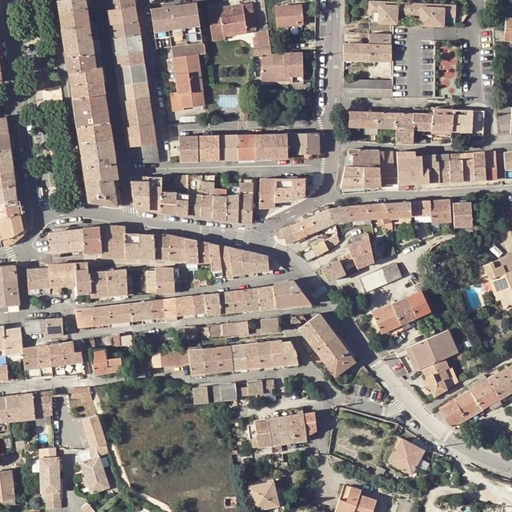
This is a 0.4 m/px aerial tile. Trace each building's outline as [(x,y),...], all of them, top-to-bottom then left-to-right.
[(90,0),(57,0),(59,6),(60,13),(87,9),(92,8),(90,0)] [(133,0),(105,0),(108,10),(135,6),(133,0)] [(393,3),(365,1),(364,9),(368,9),(368,12),(374,12),(374,22),(391,23),(392,13),(393,3)] [(167,7),(151,9),(156,48),(202,42),(197,3),(180,5),(181,11),(182,11),(182,14),(167,16),(167,13),(168,13),(167,7)] [(247,28),(247,30),(256,28),(252,3),(208,9),(213,40),(225,39),(225,36),(223,36),(223,31),(247,28)] [(405,4),(393,3),(392,13),(404,14),(405,4)] [(417,4),(405,4),(404,14),(416,15),(417,4)] [(439,6),(417,4),(416,15),(415,25),(438,26),(439,16),(439,6)] [(181,11),(180,5),(167,7),(168,13),(167,13),(167,16),(182,14),(182,11),(181,11)] [(276,7),(277,26),(303,23),(301,5),(276,7)] [(135,6),(108,10),(110,24),(137,20),(135,6)] [(451,7),(439,6),(439,16),(451,17),(451,7)] [(90,24),(87,9),(60,13),(61,20),(62,28),(90,24)] [(112,39),(140,34),(137,20),(110,24),(112,39)] [(97,39),(94,24),(90,24),(62,28),(64,39),(77,37),(78,42),(92,40),(97,39)] [(225,36),(247,33),(247,30),(247,28),(223,31),(223,36),(225,36)] [(258,45),(270,45),(268,31),(256,32),(257,36),(258,45)] [(369,33),(369,44),(369,60),(392,61),(391,34),(369,33)] [(142,50),(140,34),(112,39),(115,55),(142,50)] [(99,53),(97,39),(92,40),(78,42),(77,37),(64,39),(67,57),(94,54),(99,53)] [(344,60),(369,60),(369,44),(344,43),(344,60)] [(258,45),(258,47),(255,47),(254,47),(253,55),(261,55),(262,77),(284,76),(292,76),(293,84),(303,84),(303,76),(303,52),(284,53),(284,54),(284,57),(281,57),(281,54),(271,54),(271,45),(270,45),(258,45)] [(445,46),(446,59),(441,60),(444,78),(458,76),(455,45),(445,46)] [(144,62),(142,50),(115,55),(116,66),(144,62)] [(99,53),(94,54),(67,57),(68,65),(69,72),(96,67),(101,67),(102,67),(100,53),(99,53)] [(195,93),(203,92),(198,54),(173,57),(178,92),(171,93),(173,111),(184,110),(183,108),(196,106),(195,93)] [(116,66),(119,85),(147,81),(144,62),(116,66)] [(101,67),(96,67),(69,72),(70,79),(71,86),(103,82),(101,67)] [(364,97),(370,97),(370,80),(344,79),(344,93),(350,96),(364,97)] [(392,97),(392,80),(370,80),(370,97),(380,97),(392,97)] [(153,124),(147,81),(119,85),(125,127),(140,125),(153,124)] [(105,93),(103,82),(71,86),(72,92),(73,99),(105,94),(105,93)] [(195,93),(196,106),(205,105),(203,92),(195,93)] [(108,111),(107,104),(105,94),(73,99),(75,114),(77,127),(110,123),(108,111)] [(501,132),(511,133),(511,107),(499,106),(501,132)] [(431,137),(445,138),(452,138),(452,130),(453,125),(454,117),(453,109),(446,109),(446,115),(433,114),(432,129),(432,136),(431,137)] [(452,130),(472,131),(473,110),(453,109),(454,117),(453,125),(452,130)] [(349,117),(349,126),(363,127),(363,111),(350,111),(349,117)] [(363,127),(366,127),(378,127),(379,112),(363,111),(363,127)] [(378,127),(396,128),(396,113),(379,112),(378,127)] [(413,113),(396,113),(396,128),(396,141),(414,142),(414,136),(414,129),(413,113)] [(413,113),(414,129),(414,136),(422,137),(422,135),(432,136),(432,129),(433,114),(413,113)] [(79,142),(112,138),(110,123),(77,127),(78,135),(79,142)] [(125,127),(128,147),(155,143),(153,124),(140,125),(125,127)] [(0,149),(10,148),(8,132),(0,133),(0,149)] [(304,157),(311,157),(311,156),(316,156),(317,156),(318,155),(319,154),(320,153),(320,132),(295,133),(295,146),(296,154),(296,156),(304,156),(304,157)] [(239,159),(255,159),(254,134),(237,135),(239,159)] [(255,159),(288,158),(287,134),(254,134),(255,159)] [(219,135),(198,136),(198,160),(220,159),(220,154),(219,135)] [(227,154),(227,159),(239,159),(237,135),(219,135),(220,154),(227,154)] [(198,136),(179,136),(180,147),(180,160),(198,160),(198,136)] [(82,156),(114,151),(112,138),(79,142),(81,150),(82,156)] [(158,163),(155,143),(128,147),(131,163),(158,163)] [(10,148),(0,149),(0,162),(12,160),(10,148)] [(345,166),(363,167),(380,168),(380,167),(379,150),(348,149),(345,166)] [(379,150),(380,167),(394,167),(393,151),(379,150)] [(83,168),(116,163),(116,162),(114,151),(82,156),(83,168)] [(398,167),(414,167),(414,156),(414,152),(397,151),(398,167)] [(485,151),(473,152),(475,180),(486,179),(485,151)] [(498,179),(496,151),(485,151),(486,179),(498,179)] [(473,152),(462,153),(463,159),(464,181),(475,180),(473,152)] [(454,160),(454,154),(449,155),(450,181),(464,181),(463,159),(454,160)] [(424,183),(439,182),(438,155),(422,156),(423,168),(424,183)] [(449,155),(438,155),(439,182),(450,181),(449,155)] [(414,156),(414,167),(414,183),(424,183),(423,168),(415,168),(415,156),(414,156)] [(0,173),(13,171),(12,160),(0,162),(0,173)] [(86,182),(118,179),(116,163),(83,168),(85,176),(86,182)] [(364,186),(363,167),(345,166),(341,187),(364,186)] [(364,186),(381,185),(381,184),(380,168),(363,167),(364,186)] [(399,184),(398,167),(394,167),(380,167),(380,168),(381,184),(399,184)] [(414,167),(398,167),(399,184),(414,183),(414,167)] [(60,185),(58,168),(40,170),(42,187),(60,185)] [(0,188),(15,185),(13,171),(0,173),(0,188)] [(275,201),(276,201),(292,200),(301,197),(305,194),(305,184),(313,184),(313,173),(305,173),(305,178),(276,179),(275,201)] [(187,174),(176,175),(174,183),(175,183),(187,183),(187,174)] [(187,174),(187,183),(187,193),(188,216),(201,217),(201,194),(202,174),(187,174)] [(201,194),(201,217),(213,219),(214,195),(214,188),(215,175),(202,174),(201,194)] [(131,181),(134,208),(150,210),(149,181),(147,181),(147,177),(147,176),(143,176),(143,181),(131,181)] [(161,191),(162,192),(162,177),(147,177),(147,181),(149,181),(150,210),(161,212),(161,191)] [(89,202),(122,206),(120,189),(115,190),(114,186),(119,185),(118,179),(86,182),(87,194),(89,202)] [(253,193),(254,179),(240,179),(240,184),(239,195),(238,222),(252,224),(253,193)] [(260,207),(275,207),(276,201),(275,201),(276,179),(260,179),(260,207)] [(227,189),(226,196),(239,195),(240,184),(227,184),(227,189)] [(0,203),(17,200),(15,185),(0,188),(0,203)] [(226,220),(226,196),(227,189),(214,188),(214,195),(213,219),(226,220)] [(161,191),(161,212),(175,214),(175,193),(162,192),(161,191)] [(175,193),(175,214),(188,216),(187,193),(175,193)] [(239,195),(226,196),(226,220),(238,222),(239,195)] [(0,217),(20,214),(17,200),(0,203),(0,217)] [(431,201),(431,215),(432,221),(432,222),(451,221),(450,200),(431,201)] [(414,201),(411,202),(411,216),(415,215),(431,215),(431,201),(414,201)] [(389,217),(396,217),(411,216),(411,202),(384,203),(389,217)] [(471,202),(453,203),(454,226),(472,225),(471,202)] [(391,222),(389,217),(384,203),(367,204),(371,218),(377,218),(383,218),(385,224),(391,222)] [(367,204),(347,206),(353,220),(364,219),(364,224),(371,223),(371,218),(367,204)] [(346,220),(353,220),(347,206),(329,208),(335,222),(346,220)] [(318,230),(335,222),(329,208),(311,216),(318,230)] [(0,247),(1,247),(14,243),(24,234),(23,230),(22,228),(20,214),(0,217),(0,247)] [(305,235),(318,230),(311,216),(295,224),(305,235)] [(102,250),(101,251),(101,256),(126,258),(124,234),(125,233),(125,225),(113,224),(100,226),(102,250)] [(284,236),(285,239),(280,242),(284,244),(287,243),(305,235),(295,224),(281,230),(276,233),(279,239),(284,236)] [(102,250),(100,226),(83,227),(84,248),(84,251),(101,251),(102,250)] [(84,248),(83,227),(49,231),(52,251),(84,248)] [(140,234),(125,233),(124,234),(126,258),(140,258),(140,234)] [(140,234),(140,258),(156,259),(154,234),(140,234)] [(170,259),(168,234),(154,234),(156,259),(170,259)] [(168,234),(170,259),(186,260),(184,237),(168,234)] [(337,234),(324,241),(328,249),(334,246),(335,245),(340,240),(337,234)] [(199,261),(197,240),(184,237),(186,260),(187,262),(199,261)] [(350,251),(338,256),(340,259),(346,273),(358,268),(374,261),(369,238),(363,240),(356,242),(353,243),(348,245),(350,251)] [(211,261),(209,243),(197,240),(199,261),(211,261)] [(328,249),(324,241),(323,241),(313,247),(312,247),(317,256),(328,249)] [(212,277),(223,276),(222,272),(219,245),(209,243),(211,261),(212,277)] [(245,272),(241,250),(219,245),(222,272),(226,271),(227,278),(234,277),(233,274),(245,272)] [(275,258),(267,256),(241,250),(245,272),(269,269),(284,267),(275,258)] [(489,279),(493,278),(501,299),(504,308),(511,305),(511,255),(501,260),(503,265),(496,267),(494,262),(475,269),(479,279),(488,276),(489,279)] [(328,281),(346,273),(340,259),(322,267),(328,281)] [(50,286),(61,285),(77,284),(76,261),(48,263),(48,266),(27,267),(30,292),(50,291),(50,286)] [(76,261),(77,284),(78,293),(91,292),(92,292),(91,271),(90,271),(89,261),(76,261)] [(395,279),(402,276),(398,267),(397,263),(389,266),(395,279)] [(0,278),(18,277),(16,264),(0,265),(0,278)] [(388,283),(395,279),(389,266),(382,269),(388,283)] [(179,267),(174,267),(155,267),(155,270),(156,288),(156,291),(174,291),(175,291),(181,290),(179,267)] [(119,294),(116,269),(107,270),(109,295),(119,294)] [(119,294),(128,293),(128,286),(127,282),(127,275),(126,269),(116,269),(119,294)] [(147,288),(156,288),(155,270),(146,269),(147,288)] [(382,269),(375,272),(368,275),(361,278),(367,291),(374,288),(381,285),(388,283),(382,269)] [(91,295),(109,295),(107,270),(91,271),(92,292),(91,292),(91,295)] [(0,303),(16,302),(20,302),(19,290),(18,277),(0,278),(0,303)] [(489,279),(497,301),(501,299),(493,278),(489,279)] [(273,285),(274,294),(276,306),(312,303),(294,279),(273,282),(273,285)] [(274,294),(273,285),(258,287),(259,297),(274,294)] [(246,310),(260,308),(259,297),(258,287),(244,289),(246,310)] [(335,293),(344,304),(351,298),(342,287),(335,293)] [(246,310),(244,289),(233,291),(235,311),(246,310)] [(431,310),(422,290),(419,291),(407,297),(416,317),(431,310)] [(235,311),(233,291),(218,293),(221,312),(235,311)] [(204,294),(206,311),(207,314),(221,312),(218,293),(204,294)] [(206,311),(204,294),(192,295),(194,312),(206,311)] [(274,294),(259,297),(260,308),(276,306),(274,294)] [(194,312),(192,295),(175,298),(177,314),(194,312)] [(395,302),(392,303),(401,323),(416,317),(407,297),(395,302)] [(177,314),(175,298),(163,299),(165,316),(177,314)] [(165,316),(163,299),(152,300),(154,317),(165,316)] [(154,317),(152,300),(130,303),(132,320),(154,317)] [(132,320),(130,303),(108,305),(111,322),(132,320)] [(401,323),(392,303),(373,313),(382,332),(401,323)] [(111,322),(108,305),(90,307),(92,324),(111,322)] [(75,309),(78,324),(78,326),(92,324),(90,307),(75,309)] [(456,318),(460,324),(463,328),(472,321),(466,312),(456,318)] [(328,324),(319,313),(308,321),(303,314),(292,323),(294,327),(296,325),(307,338),(328,324)] [(63,329),(62,316),(46,317),(47,330),(63,329)] [(46,317),(24,318),(23,331),(31,331),(47,330),(46,317)] [(261,319),(262,331),(269,331),(279,330),(277,317),(261,319)] [(248,324),(249,333),(256,332),(262,331),(261,319),(254,319),(253,324),(248,324)] [(223,335),(231,334),(238,333),(237,326),(236,322),(236,321),(222,323),(223,335)] [(210,336),(215,336),(223,335),(222,323),(209,324),(209,326),(210,336)] [(6,353),(24,351),(23,346),(23,342),(22,337),(22,332),(21,326),(5,328),(4,324),(0,324),(0,347),(5,347),(6,353)] [(179,339),(188,338),(197,337),(196,324),(178,326),(179,339)] [(307,338),(316,350),(336,335),(328,324),(307,338)] [(200,327),(201,337),(202,337),(210,336),(209,326),(200,327)] [(444,331),(453,354),(458,352),(449,329),(444,331)] [(134,333),(135,343),(148,342),(147,331),(134,333)] [(411,345),(421,368),(422,368),(445,358),(453,354),(444,331),(426,339),(411,345)] [(113,345),(119,345),(121,345),(119,333),(112,333),(113,345)] [(316,350),(326,363),(346,349),(336,335),(316,350)] [(285,364),(282,340),(282,339),(270,340),(272,365),(285,364)] [(64,363),(83,361),(81,350),(75,350),(73,340),(61,341),(64,363)] [(260,366),(272,365),(270,340),(258,341),(260,366)] [(291,340),(282,340),(285,364),(298,362),(297,351),(291,340)] [(23,346),(24,351),(25,367),(40,366),(38,344),(32,345),(32,341),(23,342),(23,346)] [(52,365),(64,363),(61,341),(49,343),(52,365)] [(246,367),(260,366),(258,341),(243,343),(246,367)] [(40,366),(52,365),(49,343),(38,344),(40,366)] [(234,368),(246,367),(243,343),(231,344),(234,368)] [(219,370),(234,368),(231,344),(216,346),(219,370)] [(421,368),(411,345),(406,347),(416,370),(421,368)] [(206,371),(219,370),(216,346),(203,347),(206,371)] [(95,373),(123,369),(121,356),(113,357),(112,347),(91,350),(95,373)] [(189,349),(191,362),(192,373),(206,371),(203,347),(189,349)] [(139,367),(191,362),(189,349),(138,354),(139,367)] [(355,360),(346,349),(326,363),(335,376),(355,360)] [(449,367),(445,358),(422,368),(434,396),(447,389),(443,380),(449,377),(445,369),(449,367)] [(0,363),(0,379),(9,378),(7,363),(0,363)] [(506,368),(500,371),(511,391),(511,390),(511,364),(508,367),(506,368)] [(500,398),(511,391),(500,371),(491,377),(489,378),(488,379),(500,398)] [(275,387),(274,377),(261,379),(263,388),(263,392),(264,395),(265,395),(273,395),(272,387),(275,387)] [(263,388),(261,379),(247,381),(248,385),(249,394),(263,392),(263,388)] [(483,408),(489,404),(500,398),(488,379),(471,388),(483,408)] [(237,398),(237,396),(236,387),(235,382),(220,384),(221,400),(237,398)] [(93,399),(88,385),(70,387),(70,397),(81,397),(83,401),(93,399)] [(209,401),(207,385),(193,387),(195,403),(209,401)] [(237,396),(249,394),(248,385),(236,387),(237,396)] [(481,410),(483,408),(471,388),(455,398),(466,418),(481,410)] [(49,391),(20,393),(22,418),(35,417),(35,415),(51,413),(49,391)] [(502,402),(511,396),(511,391),(500,398),(502,402)] [(20,393),(0,395),(0,420),(22,418),(20,393)] [(451,426),(453,426),(466,418),(455,398),(440,407),(451,426)] [(502,402),(500,398),(489,404),(492,408),(502,402)] [(303,407),(290,409),(291,415),(295,440),(307,439),(306,435),(303,413),(303,407)] [(291,415),(290,409),(277,411),(278,416),(282,442),(295,440),(291,415)] [(314,411),(303,413),(306,435),(316,429),(314,411)] [(93,447),(107,443),(98,413),(83,418),(92,447),(93,447)] [(272,444),(282,442),(278,416),(268,418),(272,444)] [(253,447),(272,444),(268,418),(254,421),(255,423),(248,424),(250,438),(251,438),(253,447)] [(411,473),(416,465),(420,458),(424,450),(403,438),(390,461),(411,473)] [(17,449),(24,448),(24,442),(24,439),(16,440),(17,449)] [(92,447),(90,448),(94,457),(83,461),(92,491),(108,485),(99,456),(109,452),(107,443),(93,447),(92,447)] [(57,456),(56,446),(54,446),(41,447),(42,492),(46,492),(46,500),(48,500),(48,507),(61,506),(61,498),(59,498),(59,491),(60,491),(59,456),(57,456)] [(420,458),(416,465),(426,470),(429,463),(420,458)] [(378,467),(375,472),(383,475),(385,470),(378,467)] [(0,497),(15,496),(11,469),(0,470),(0,497)] [(253,501),(254,507),(254,509),(278,504),(275,490),(282,489),(280,479),(249,486),(251,496),(253,501)] [(346,500),(339,498),(335,510),(335,511),(372,511),(376,500),(360,494),(361,489),(351,486),(346,500)] [(236,495),(225,496),(225,505),(237,505),(236,495)] [(0,504),(15,502),(15,496),(0,497),(0,504)] [(97,511),(88,501),(82,506),(86,511),(97,511)]
